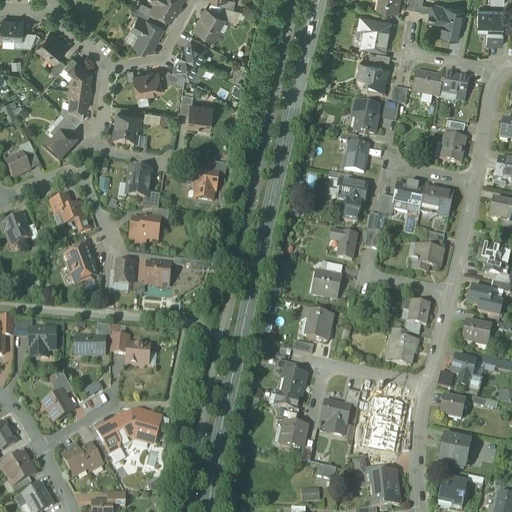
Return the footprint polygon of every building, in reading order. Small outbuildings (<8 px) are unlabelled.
[(157,0),(152,11),(170,21),(182,0),(157,0)] [(398,0),(378,0),(377,9),(397,13),(398,4),(397,3),(398,0)] [(407,0),(406,9),(414,10),(415,0),(407,0)] [(423,0),(415,0),(414,10),(421,12),(423,0)] [(465,12),(445,8),(444,9),(432,7),(430,17),(429,17),(428,18),(434,20),(434,19),(442,21),(439,37),(457,41),(461,22),(463,22),(465,12)] [(240,12),(222,8),(219,14),(234,22),(233,25),(234,25),(240,12)] [(149,16),(135,9),(132,15),(138,18),(138,17),(146,22),(149,16)] [(222,19),(206,10),(195,30),(214,41),(220,31),(216,29),(222,19)] [(477,12),(477,24),(502,24),(502,12),(477,12)] [(146,22),(138,17),(138,18),(131,30),(139,35),(133,46),(145,52),(147,48),(152,51),(163,31),(146,22)] [(390,23),(360,17),(358,28),(366,30),(363,47),(385,51),(390,23)] [(22,23),(2,22),(1,39),(21,40),(22,33),(22,23)] [(36,34),(22,33),(21,40),(20,48),(31,48),(36,34)] [(66,48),(49,34),(37,49),(47,58),(49,56),(55,61),(66,48)] [(207,47),(192,39),(182,56),(198,65),(207,47)] [(390,56),(370,53),(369,60),(389,63),(390,56)] [(198,65),(182,56),(172,74),(180,78),(188,83),(198,65)] [(50,72),(57,76),(63,65),(56,61),(50,72)] [(86,70),(79,64),(71,74),(73,76),(73,82),(71,82),(70,92),(87,94),(90,78),(85,78),(86,70)] [(388,70),(360,64),(357,79),(364,80),(361,93),(383,97),(388,70)] [(172,74),(168,72),(164,79),(159,80),(160,87),(176,84),(180,78),(172,74)] [(158,74),(134,78),(137,97),(161,93),(160,87),(159,80),(158,74)] [(442,80),(416,75),(412,93),(439,99),(440,94),(443,80),(442,80)] [(469,81),(443,76),(442,80),(443,80),(440,94),(457,97),(457,101),(465,103),(469,81)] [(329,91),(330,82),(319,81),(318,90),(329,91)] [(401,90),(394,89),(392,105),(399,106),(399,105),(401,90)] [(408,91),(401,90),(399,105),(405,106),(408,91)] [(87,94),(70,92),(68,102),(70,102),(68,111),(83,114),(84,110),(85,110),(87,94)] [(193,97),(183,95),(180,114),(189,116),(190,116),(191,112),(190,112),(190,107),(192,107),(193,97)] [(10,102),(3,105),(8,121),(15,119),(10,102)] [(379,108),(355,103),(353,116),(360,118),(357,133),(365,134),(365,135),(367,135),(375,136),(378,123),(376,123),(379,108)] [(399,106),(392,105),(389,121),(396,122),(399,106)] [(192,107),(190,107),(190,112),(191,112),(190,116),(189,116),(188,126),(198,128),(198,129),(200,129),(201,125),(209,126),(211,110),(192,107)] [(83,114),(68,111),(64,116),(76,127),(83,120),(83,114)] [(161,115),(145,113),(143,123),(159,125),(161,115)] [(141,118),(117,115),(113,145),(125,147),(125,146),(135,147),(133,146),(136,128),(140,128),(141,118)] [(76,127),(64,116),(55,126),(60,130),(60,129),(68,136),(76,127)] [(465,126),(450,123),(448,131),(463,134),(465,126)] [(511,124),(503,123),(499,141),(509,143),(509,142),(511,142),(511,124)] [(60,130),(42,148),(59,163),(76,144),(68,136),(60,129),(60,130)] [(448,131),(447,130),(445,136),(462,140),(464,134),(448,131)] [(358,139),(341,136),(340,142),(350,144),(350,143),(357,144),(358,139)] [(445,136),(443,145),(446,146),(444,153),(443,161),(439,161),(462,166),(465,149),(464,149),(466,141),(462,140),(445,136)] [(357,144),(350,143),(350,144),(344,171),(364,175),(369,147),(357,144)] [(18,150),(21,156),(23,155),(26,161),(35,157),(29,145),(18,150)] [(21,156),(6,163),(14,180),(31,172),(26,161),(23,155),(21,156)] [(511,164),(498,162),(494,181),(511,184),(511,164)] [(224,166),(209,163),(208,174),(219,176),(218,176),(223,177),(224,166)] [(151,173),(130,170),(126,198),(144,200),(147,200),(148,195),(151,173)] [(208,174),(196,172),(193,190),(197,190),(195,200),(213,203),(214,193),(216,193),(218,176),(219,176),(208,174)] [(352,179),(330,174),(329,180),(339,182),(351,184),(352,179)] [(305,188),(312,190),(316,177),(309,175),(305,188)] [(100,180),(100,192),(109,192),(109,180),(100,180)] [(351,184),(339,182),(336,200),(337,200),(338,196),(348,198),(343,222),(357,224),(361,204),(364,205),(368,188),(351,184)] [(424,193),(397,187),(393,209),(420,214),(421,208),(424,193)] [(444,194),(425,190),(424,193),(421,208),(439,212),(438,218),(448,220),(453,195),(444,193),(444,194)] [(160,196),(148,195),(147,200),(144,200),(142,212),(153,211),(154,211),(158,212),(160,196)] [(71,208),(67,198),(50,204),(55,218),(54,218),(58,229),(75,223),(76,225),(87,221),(84,213),(78,215),(75,206),(71,208)] [(511,215),(511,205),(493,202),(489,219),(510,223),(511,215)] [(158,212),(154,211),(153,211),(152,221),(160,222),(168,223),(169,213),(158,212)] [(378,217),(370,215),(367,232),(368,233),(375,234),(375,232),(378,217)] [(385,218),(378,216),(378,217),(375,232),(382,234),(384,234),(385,229),(383,229),(385,218)] [(23,218),(2,226),(3,226),(0,227),(3,234),(8,232),(14,246),(31,240),(32,243),(39,241),(34,227),(28,230),(23,218)] [(152,221),(149,220),(148,223),(133,221),(129,243),(145,245),(145,241),(154,242),(156,233),(158,233),(160,222),(152,221)] [(87,221),(76,225),(80,235),(90,231),(87,221)] [(357,237),(331,232),(329,242),(330,243),(330,242),(340,244),(337,259),(352,262),(357,237)] [(382,234),(375,232),(375,234),(371,250),(378,251),(382,234)] [(375,234),(368,233),(364,248),(371,250),(375,234)] [(444,240),(427,237),(426,242),(443,246),(444,240)] [(87,242),(72,248),(74,253),(64,258),(67,267),(74,271),(75,272),(73,272),(74,275),(75,274),(76,276),(75,279),(77,284),(80,285),(90,281),(90,280),(95,278),(97,276),(95,272),(94,272),(93,269),(94,268),(95,266),(94,264),(93,263),(92,263),(91,263),(90,261),(91,260),(89,256),(90,255),(91,253),(87,242)] [(443,252),(417,247),(412,272),(426,275),(428,268),(439,270),(443,252)] [(503,252),(481,247),(477,264),(487,267),(485,274),(495,276),(495,275),(500,276),(504,260),(501,260),(503,252)] [(192,263),(174,261),(173,268),(191,270),(192,263)] [(133,265),(117,264),(116,274),(115,286),(116,286),(131,287),(132,284),(133,283),(134,278),(132,277),(133,265)] [(162,267),(147,265),(145,287),(154,287),(154,288),(163,289),(163,285),(169,285),(171,266),(162,266),(162,267)] [(343,268),(327,265),(325,274),(341,278),(343,268)] [(325,274),(316,273),(315,273),(318,274),(313,296),(311,295),(311,296),(336,301),(339,288),(336,287),(337,283),(340,284),(341,278),(325,274)] [(511,278),(500,276),(495,275),(495,276),(493,283),(511,287),(511,285),(511,278)] [(511,287),(493,283),(491,291),(510,295),(511,287)] [(151,289),(151,297),(172,298),(172,289),(151,289)] [(492,294),(472,289),(468,306),(478,309),(489,311),(490,303),(492,294)] [(430,306),(405,301),(403,312),(409,314),(407,324),(426,328),(430,306)] [(503,306),(490,303),(489,311),(478,309),(477,314),(500,320),(503,306)] [(333,317),(306,312),(304,322),(309,323),(306,340),(328,344),(333,317)] [(13,319),(0,318),(0,331),(4,332),(4,338),(13,338),(13,319)] [(30,321),(13,319),(13,338),(29,338),(29,331),(30,331),(30,321)] [(491,330),(466,324),(461,344),(487,349),(491,330)] [(511,334),(511,327),(496,324),(494,331),(511,335),(511,334)] [(110,327),(97,326),(97,334),(102,335),(102,338),(110,338),(110,336),(110,327)] [(420,331),(405,328),(404,334),(409,335),(419,337),(420,331)] [(30,331),(29,331),(29,338),(29,353),(30,353),(30,359),(40,359),(40,356),(47,356),(47,352),(55,352),(55,331),(30,331)] [(404,334),(394,332),(391,347),(396,348),(392,364),(411,368),(414,352),(416,352),(418,343),(408,341),(409,335),(404,334)] [(129,338),(110,336),(110,338),(110,355),(127,356),(128,346),(129,346),(129,338)] [(103,342),(77,342),(77,357),(103,357),(103,342)] [(313,347),(295,343),(293,352),(312,356),(313,347)] [(129,346),(128,346),(127,356),(126,366),(137,367),(138,368),(143,369),(145,367),(148,367),(149,348),(129,346)] [(497,361),(480,358),(478,365),(495,368),(497,361)] [(475,364),(456,359),(451,375),(459,377),(471,380),(475,364)] [(511,370),(511,364),(497,361),(495,368),(511,372),(511,370)] [(303,368),(279,362),(277,370),(284,371),(301,375),(303,368)] [(301,375),(284,371),(282,381),(287,382),(283,396),(298,400),(301,401),(303,393),(305,385),(307,376),(301,375)] [(453,377),(441,374),(438,386),(449,389),(453,377)] [(73,393),(64,376),(55,377),(66,397),(73,393)] [(471,380),(459,377),(456,388),(478,393),(481,382),(471,380)] [(85,388),(88,397),(102,393),(100,384),(85,388)] [(379,391),(362,387),(361,395),(359,403),(360,403),(363,404),(375,407),(379,391)] [(250,389),(246,411),(257,413),(261,391),(250,389)] [(361,395),(348,392),(344,407),(350,409),(358,411),(360,403),(359,403),(361,395)] [(511,394),(503,392),(500,403),(511,405),(511,394)] [(62,394),(44,404),(54,422),(72,412),(62,394)] [(298,400),(283,396),(278,395),(275,407),(279,408),(295,412),(298,400)] [(464,404),(443,399),(439,417),(461,422),(464,404)] [(485,402),(472,399),(470,406),(484,409),(485,402)] [(339,407),(326,404),(326,403),(321,422),(328,423),(327,427),(334,429),(333,435),(343,438),(345,427),(346,427),(350,409),(344,407),(340,406),(339,407)] [(375,407),(363,404),(361,411),(362,416),(362,423),(364,423),(377,421),(375,407)] [(295,412),(279,408),(278,416),(294,419),(295,412)] [(125,416),(97,432),(108,453),(118,447),(120,441),(126,438),(152,445),(155,437),(156,438),(159,426),(158,426),(160,418),(139,412),(127,419),(125,416)] [(308,427),(285,422),(283,430),(286,431),(283,445),(280,445),(303,451),(308,427)] [(9,430),(5,423),(0,426),(0,452),(15,444),(8,431),(9,430)] [(362,423),(356,424),(354,435),(365,433),(364,423),(362,423)] [(470,444),(444,439),(439,465),(464,470),(470,444)] [(79,453),(75,446),(69,450),(71,453),(63,458),(74,477),(88,469),(79,453)] [(92,449),(91,446),(79,453),(88,469),(90,473),(102,466),(99,461),(92,449)] [(104,458),(98,446),(92,449),(99,461),(104,458)] [(311,452),(304,450),(301,461),(308,463),(311,452)] [(14,453),(1,460),(4,465),(17,458),(14,453)] [(393,454),(363,457),(364,462),(365,471),(384,468),(384,469),(395,468),(393,454)] [(17,458),(4,465),(6,469),(3,471),(7,477),(29,465),(29,464),(23,455),(17,458)] [(364,462),(355,463),(357,478),(365,477),(365,471),(364,462)] [(29,465),(7,477),(11,484),(14,482),(16,486),(29,479),(35,475),(30,465),(29,465)] [(336,471),(319,467),(316,478),(334,482),(336,471)] [(384,468),(365,471),(365,477),(367,489),(397,485),(397,484),(396,485),(394,473),(385,474),(384,469),(384,468)] [(484,481),(468,477),(467,483),(467,484),(482,488),(484,481)] [(29,479),(16,486),(19,491),(32,484),(29,479)] [(452,485),(442,483),(438,501),(452,504),(451,509),(461,511),(467,484),(467,483),(453,480),(452,485)] [(397,485),(367,489),(370,489),(371,500),(368,501),(369,510),(369,511),(376,510),(399,507),(397,485)] [(41,486),(22,497),(30,511),(43,511),(53,507),(41,486)] [(301,490),(302,502),(320,502),(319,489),(301,490)] [(125,494),(107,494),(107,503),(125,504),(125,494)] [(511,511),(511,499),(498,497),(494,511),(511,511)] [(107,503),(100,503),(99,504),(92,504),(92,511),(91,511),(90,511),(111,511),(112,509),(125,509),(125,504),(107,503)]
